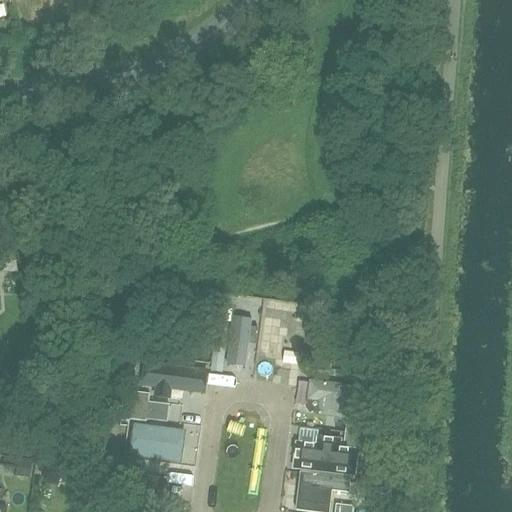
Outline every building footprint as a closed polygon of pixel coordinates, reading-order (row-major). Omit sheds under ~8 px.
[(150,375),(149,395),(164,395),(164,401),(213,403),(214,378),(150,375)] [(149,393),(131,391),(129,406),(147,408),(149,393)] [(127,419),(145,421),(147,408),(129,406),(127,419)] [(162,408),(162,428),(193,428),(193,408),(162,408)] [(346,418),(344,432),(362,434),(364,420),(346,418)] [(139,467),(190,467),(191,433),(139,432),(139,467)] [(360,448),(362,434),(344,432),(342,446),(360,448)] [(317,472),(343,472),(343,466),(339,466),(340,453),(317,452),(317,472)]
